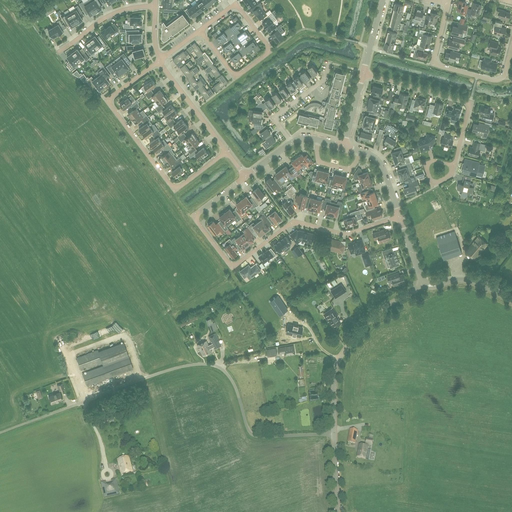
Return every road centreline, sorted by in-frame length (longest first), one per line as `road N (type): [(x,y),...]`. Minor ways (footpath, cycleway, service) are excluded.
road 1 (unclassified): [(337,511),(339,356),(380,312),(424,286)]
road 2 (residential): [(159,62),(106,101),(175,190),(226,151)]
road 3 (residential): [(232,267),(293,222),(343,234),(400,217)]
road 4 (residential): [(454,165),(470,102),(363,75)]
road 5 (residential): [(235,4),(270,51),(236,78),(200,31)]
road 6 (residential): [(501,80),(434,64),(446,7)]
